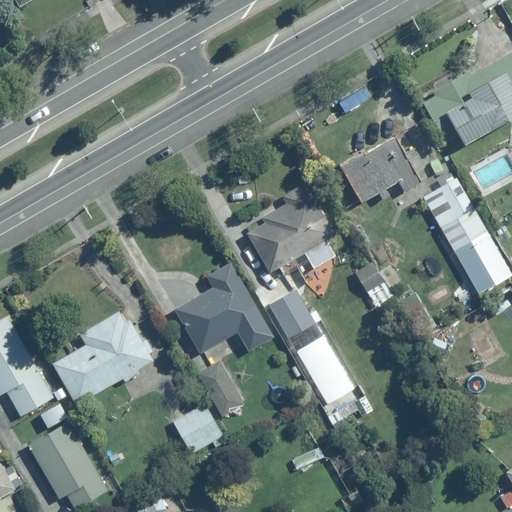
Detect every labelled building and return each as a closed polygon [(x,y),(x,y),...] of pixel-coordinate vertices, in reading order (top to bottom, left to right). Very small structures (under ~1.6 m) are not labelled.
[(511,47),(423,101),(447,142),(460,134),(465,144),(511,117),(511,47)] [(397,133),(343,164),(364,202),(382,192),(385,198),(393,193),(390,188),(401,181),(406,190),(424,180),(397,133)] [(458,177),(424,197),(458,254),(463,251),(474,271),(504,254),(458,177)] [(265,220),(247,231),(273,273),(305,253),(313,265),(335,251),(327,239),(334,235),(324,219),(328,217),(306,182),(283,197),(286,201),(263,216),(265,220)] [(213,283),(174,305),(200,352),(238,330),(249,350),(275,336),(232,262),(208,275),(213,283)] [(87,343),(54,362),(78,402),(123,375),(126,380),(142,371),(139,365),(158,354),(147,335),(142,338),(131,319),(127,322),(119,309),(81,331),(87,343)] [(10,316),(0,321),(0,391),(1,392),(8,387),(22,412),(54,395),(10,316)] [(199,372),(223,412),(248,397),(224,357),(199,372)] [(204,401),(173,420),(193,453),(213,441),(216,447),(228,440),(204,401)] [(109,486),(69,418),(30,441),(61,495),(68,491),(76,506),(109,486)] [(0,500),(8,496),(29,484),(16,462),(4,470),(0,463),(0,500)] [(511,467),(489,482),(506,510),(511,506),(511,467)] [(8,496),(0,500),(0,511),(37,511),(36,510),(33,511),(15,511),(17,511),(8,496)]
